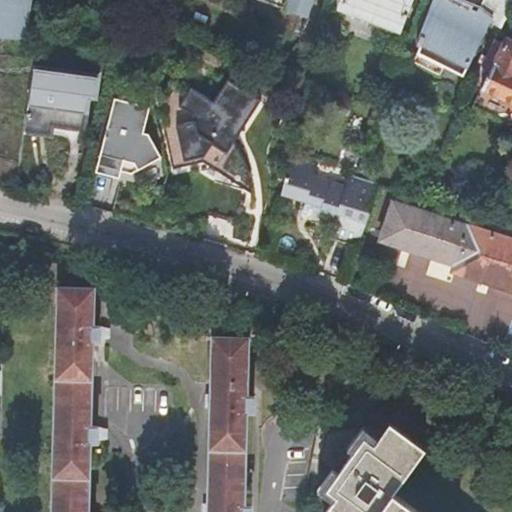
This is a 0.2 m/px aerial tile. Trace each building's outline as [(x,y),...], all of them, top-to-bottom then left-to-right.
[(0,0),(0,32),(30,34),(34,0),(0,0)] [(290,0),(288,8),(310,15),(314,0),(290,0)] [(342,0),(341,4),(401,28),(409,10),(412,0),(342,0)] [(511,5),(511,0),(483,0),(481,5),(478,11),(452,0),(439,0),(434,13),(417,54),(447,68),(463,76),(483,36),(490,21),(494,23),(501,28),(511,5)] [(434,0),(430,11),(434,13),(439,0),(452,0),(478,11),(481,5),(469,0),(434,0)] [(401,28),(413,33),(420,14),(409,10),(401,28)] [(487,38),(494,23),(490,21),(483,36),(487,38)] [(511,40),(505,37),(500,48),(482,86),(511,102),(511,40)] [(493,45),(465,102),(471,105),(474,101),(485,107),(488,103),(511,115),(511,102),(482,86),(500,48),(493,45)] [(443,78),(447,68),(417,54),(413,64),(443,78)] [(37,64),(27,128),(82,137),(88,98),(97,99),(100,74),(37,64)] [(185,76),(172,100),(186,108),(180,118),(186,122),(196,154),(216,150),(251,168),(261,150),(258,144),(254,138),(249,133),(243,128),(247,122),(253,126),(267,97),(234,79),(225,97),(185,76)] [(337,218),(331,236),(359,247),(383,185),(356,176),(351,174),(348,185),(318,173),(323,157),(294,145),(284,188),(308,197),(325,204),(322,211),(337,218)] [(0,157),(0,185),(18,190),(22,161),(0,157)] [(325,204),(308,197),(305,205),(322,211),(325,204)] [(511,236),(469,223),(467,227),(391,201),(380,237),(456,263),(454,269),(511,287),(511,236)] [(60,287),(53,511),(89,511),(91,443),(102,443),(103,429),(92,428),(94,340),(105,340),(106,325),(94,324),(95,287),(60,287)] [(214,337),(208,511),(251,511),(251,506),(244,506),(247,412),(255,413),(255,396),(248,395),(249,338),(214,337)] [(413,511),(393,496),(428,451),(392,423),(379,439),(367,430),(342,429),(319,459),(337,474),(327,489),(336,495),(323,511),(413,511)]
